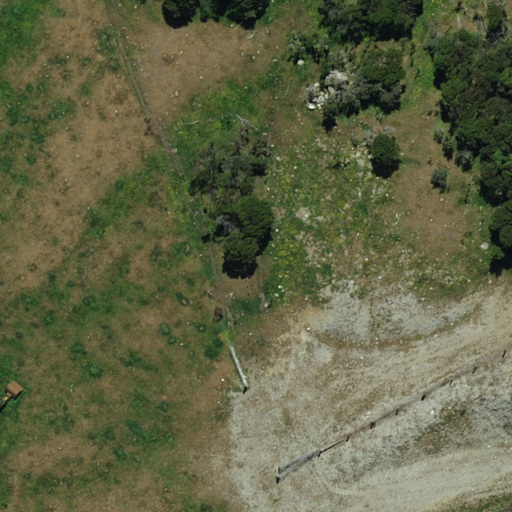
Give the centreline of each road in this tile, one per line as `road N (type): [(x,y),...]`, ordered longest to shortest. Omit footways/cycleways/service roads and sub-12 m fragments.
road 1 (track): [(383,511),(379,333),(322,93),(136,0)]
road 2 (track): [(390,511),(511,366)]
